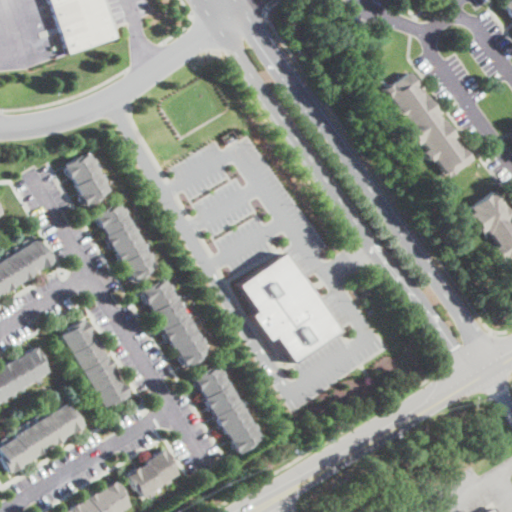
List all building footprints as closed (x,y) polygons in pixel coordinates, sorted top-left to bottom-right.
[(99,0),(113,38),(66,55),(46,0),(99,0)] [(507,0),(511,0),(511,19),(511,18),(510,18),(500,5),(507,0)] [(420,93),(420,94),(421,93),(436,114),(435,115),(437,118),(439,117),(454,139),(453,140),(458,147),(458,146),(463,153),(464,153),(469,159),(444,177),(431,160),(429,162),(426,158),(425,159),(420,153),(425,149),(419,142),(415,145),(410,138),(411,137),(409,134),(408,135),(403,128),(407,124),(401,117),(397,120),(392,113),(393,112),(391,110),(394,107),(382,90),(406,72),(410,78),(409,79),(420,93)] [(88,159),(92,156),(95,161),(91,164),(95,170),(94,171),(98,177),(102,175),(105,179),(101,182),(105,189),(98,193),(99,196),(84,205),(82,203),(81,204),(75,193),(76,193),(71,185),(72,184),(67,176),(66,176),(60,166),(61,165),(60,163),(75,154),(77,157),(84,152),(88,159)] [(505,221),(511,230),(511,233),(511,234),(511,235),(511,258),(506,258),(504,256),(499,260),(491,249),(496,245),(488,233),(486,234),(484,231),(479,234),(473,226),(475,225),(472,222),(471,222),(466,215),(470,212),(467,208),(491,190),(510,217),(505,221)] [(120,209),(124,207),(126,211),(122,213),(126,220),(130,218),(132,220),(127,222),(131,229),(136,226),(137,229),(133,231),(140,244),(145,242),(146,244),(142,247),(146,253),(149,251),(152,256),(148,258),(152,265),(145,269),(146,272),(131,282),(129,278),(127,279),(122,270),(123,269),(118,259),(116,260),(112,252),(113,252),(108,244),(107,245),(103,237),(104,236),(102,234),(103,234),(99,226),(97,226),(92,217),(93,216),(91,213),(107,204),(109,206),(115,202),(120,209)] [(27,242),(33,238),(38,245),(40,243),(49,259),(47,260),(48,261),(38,267),(37,266),(29,271),(31,274),(19,281),(19,279),(12,283),(13,284),(4,289),(5,290),(2,292),(1,290),(0,290),(0,257),(4,255),(2,251),(4,250),(7,254),(13,250),(11,246),(13,244),(15,248),(22,245),(19,240),(24,237),(27,242)] [(279,252),(301,282),(303,280),(315,297),(313,299),(335,330),(290,362),(282,351),(277,355),(266,339),(265,339),(247,314),(253,310),(235,283),(279,252)] [(165,285),(169,282),(172,288),(168,290),(172,296),(176,294),(177,296),(173,298),(177,304),(180,302),(182,305),(179,307),(183,314),(186,311),(188,315),(184,317),(188,323),(192,320),(194,323),(190,326),(197,338),(201,336),(204,340),(200,343),(204,349),(196,354),(198,356),(183,366),(182,364),(180,365),(175,355),(176,354),(171,346),(169,346),(164,338),(163,339),(160,333),(161,333),(154,320),(153,320),(150,315),(148,311),(149,310),(145,302),(142,303),(137,293),(138,293),(136,290),(152,281),(153,283),(162,278),(165,285)] [(80,320),(81,319),(88,329),(86,330),(91,338),(92,337),(93,339),(94,339),(104,357),(105,357),(109,364),(109,365),(114,373),(113,374),(117,382),(118,381),(125,391),(124,392),(125,394),(109,403),(108,401),(100,406),(96,399),(92,401),(89,396),(93,394),(86,381),(82,383),(80,381),(84,378),(80,372),(77,374),(75,372),(79,370),(75,363),(71,366),(69,363),(73,361),(70,355),(66,357),(64,354),(68,352),(64,346),(60,348),(58,343),(61,341),(57,334),(65,329),(63,327),(79,318),(80,320)] [(33,346),(41,362),(39,363),(44,370),(37,373),(39,379),(34,381),(32,378),(19,384),(22,389),(19,391),(17,386),(10,390),(13,394),(10,396),(8,392),(2,395),(4,400),(1,401),(0,397),(0,362),(3,361),(3,362),(11,357),(20,353),(19,352),(25,349),(25,350),(33,346)] [(217,371),(221,368),(224,373),(220,376),(224,382),(228,380),(230,383),(227,385),(230,390),(233,388),(236,392),(231,395),(234,400),(239,397),(241,400),(236,403),(239,408),(243,406),(246,411),(243,413),(249,424),(253,421),(257,427),(252,429),(256,436),(249,440),(251,443),(235,453),(234,451),(232,452),(226,442),(228,441),(223,432),(222,433),(217,424),(215,425),(211,418),(212,418),(206,407),(205,408),(201,401),(202,400),(200,397),(201,396),(197,389),(195,390),(190,381),(192,381),(189,376),(205,367),(206,369),(213,364),(217,371)] [(62,402),(67,409),(70,408),(78,422),(76,423),(78,426),(57,438),(58,440),(51,444),(50,442),(40,448),(41,450),(16,463),(17,465),(7,471),(7,470),(4,472),(0,464),(0,438),(2,441),(10,436),(9,434),(14,431),(12,428),(15,426),(17,430),(23,426),(22,423),(24,421),(26,424),(32,420),(30,417),(33,416),(35,419),(41,415),(39,413),(41,411),(43,414),(49,410),(47,406),(52,403),(54,407),(62,402)] [(162,448),(172,463),(169,465),(174,472),(167,476),(169,480),(164,483),(162,480),(156,483),(157,485),(150,489),(152,492),(147,495),(145,492),(138,496),(134,489),(131,490),(122,475),(124,474),(123,472),(134,465),(135,467),(142,462),(141,460),(150,455),(149,454),(159,448),(160,449),(162,448)] [(110,480),(111,481),(113,480),(122,496),(120,497),(125,504),(118,508),(120,511),(113,511),(111,511),(58,511),(65,508),(64,507),(72,502),(72,503),(82,497),(82,496),(89,491),(90,493),(92,491),(93,492),(100,487),(100,486),(110,480)]
